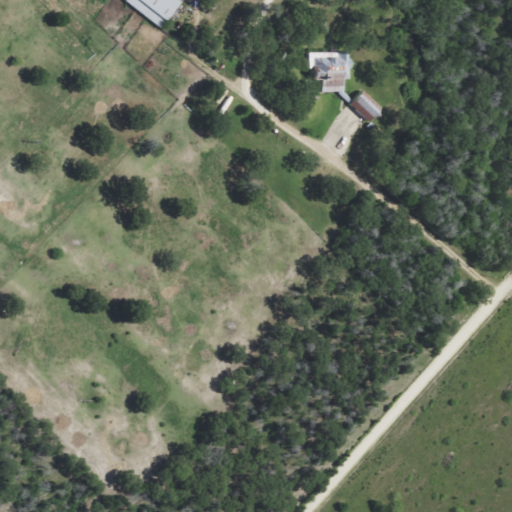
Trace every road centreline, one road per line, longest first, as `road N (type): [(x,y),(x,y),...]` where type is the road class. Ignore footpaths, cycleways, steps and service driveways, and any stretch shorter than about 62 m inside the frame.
road 1 (residential): [(502,297),(256,98),(250,57),(269,0)]
road 2 (residential): [(306,511),(511,285)]
